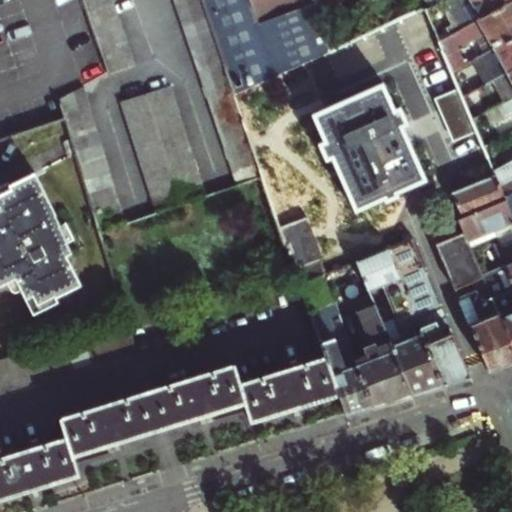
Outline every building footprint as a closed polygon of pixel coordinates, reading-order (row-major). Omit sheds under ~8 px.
[(110,0),(83,0),(110,75),(133,66),(110,0)] [(202,0),(173,0),(237,185),(263,176),(235,94),(202,0)] [(202,0),(235,94),(329,49),(317,10),(313,0),(310,0),(257,22),(249,0),(202,0)] [(249,0),(257,22),(310,0),(249,0)] [(313,0),(317,10),(335,0),(313,0)] [(454,15),(459,26),(511,0),(435,0),(422,6),(428,20),(458,6),(460,11),(454,15)] [(483,33),(490,46),(511,35),(511,0),(459,26),(436,38),(443,56),(447,67),(463,60),(458,49),(465,46),(483,33)] [(484,79),(490,76),(511,65),(511,35),(490,46),(472,55),(484,79)] [(458,92),(468,116),(511,94),(511,65),(490,76),(497,91),(482,98),(475,83),(458,92)] [(391,109),(379,84),(312,113),(324,140),(318,142),(325,157),(331,154),(355,207),(384,194),(386,197),(395,193),(393,190),(422,177),(404,139),(398,124),(404,121),(397,107),(391,109)] [(168,87),(119,104),(156,213),(206,196),(168,87)] [(125,224),(82,89),(58,104),(63,120),(100,233),(125,224)] [(511,110),(511,94),(468,116),(473,129),(511,110)] [(322,136),(310,110),(304,112),(316,139),(322,136)] [(511,141),(484,155),(490,170),(511,158),(511,141)] [(492,173),(502,198),(511,220),(511,219),(511,158),(490,170),(492,173)] [(450,191),(460,215),(502,198),(492,173),(450,191)] [(0,288),(13,281),(25,304),(31,300),(37,310),(55,299),(57,302),(81,289),(67,262),(71,260),(62,243),(64,243),(29,178),(5,191),(7,195),(0,198),(0,288)] [(460,215),(457,217),(466,240),(491,229),(504,261),(479,272),(481,276),(485,286),(511,351),(511,221),(511,220),(502,198),(460,215)] [(466,240),(457,217),(429,229),(453,288),(481,276),(479,272),(466,240)] [(283,232),(295,267),(319,258),(321,257),(307,222),(283,232)] [(469,379),(410,236),(385,246),(396,274),(442,387),(456,383),(469,379)] [(396,274),(385,246),(355,258),(367,287),(396,274)] [(367,287),(355,258),(324,271),(319,258),(295,267),(309,310),(324,304),(333,301),(329,292),(349,284),(356,301),(353,302),(374,354),(355,362),(371,408),(389,403),(411,396),(367,287)] [(396,274),(367,287),(411,396),(429,391),(442,387),(396,274)] [(511,364),(511,351),(485,286),(457,298),(488,373),(499,369),(511,364)] [(324,304),(309,310),(326,357),(338,396),(344,416),(358,412),(371,408),(355,362),(344,332),(335,335),(324,304)] [(128,323),(0,360),(0,390),(137,350),(128,323)] [(65,435),(0,456),(0,499),(64,480),(78,476),(71,457),(115,444),(147,434),(195,419),(243,404),(249,422),(266,417),(308,404),(338,396),(326,357),(238,385),(231,365),(61,419),(65,435)]
